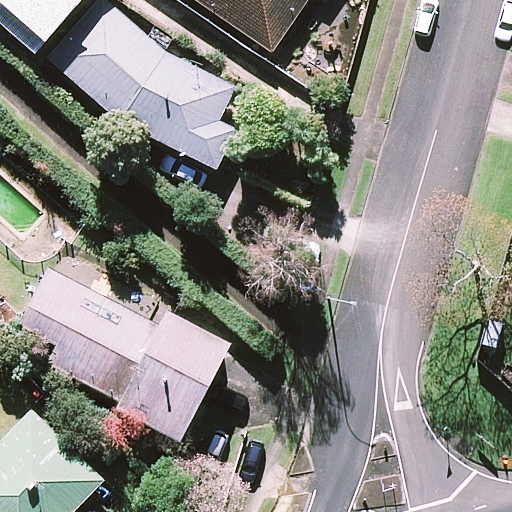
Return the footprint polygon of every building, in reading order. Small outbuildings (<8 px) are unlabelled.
[(0,0),(0,32),(38,64),(92,0),(0,0)] [(326,0),(185,0),(271,59),(311,0),(322,0),(326,2),(326,0)] [(220,126),(237,93),(161,56),(101,1),(44,64),(124,133),(218,179),(238,135),(220,126)] [(47,226),(18,312),(130,350),(119,389),(207,406),(226,288),(47,226)] [(124,434),(59,370),(0,421),(0,511),(100,511),(110,502),(82,481),(124,434)]
